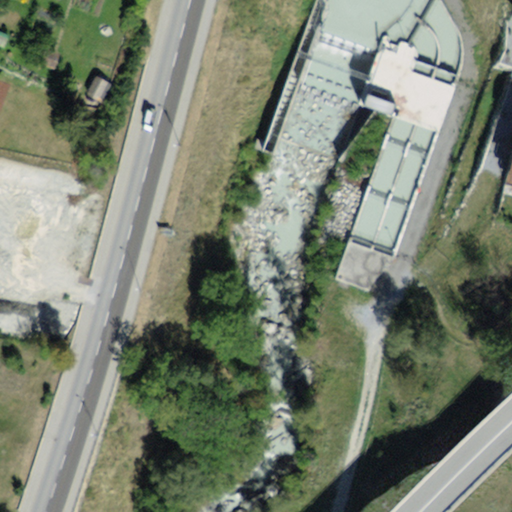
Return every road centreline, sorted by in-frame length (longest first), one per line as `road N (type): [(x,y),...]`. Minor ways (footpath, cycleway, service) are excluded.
road 1 (tertiary): [(194,0),(115,298),(43,511)]
road 2 (track): [(338,511),(360,439),(375,314),(409,268)]
road 3 (primary): [(407,511),(511,408)]
